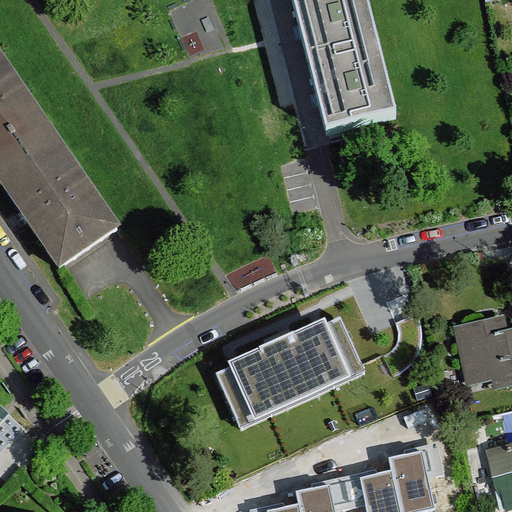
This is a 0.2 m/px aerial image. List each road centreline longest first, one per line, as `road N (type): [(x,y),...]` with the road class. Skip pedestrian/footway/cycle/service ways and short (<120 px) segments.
road 1 (residential): [(91,404),(239,303),(341,261),(387,260),(511,232)]
road 2 (residential): [(0,270),(91,404)]
road 3 (residential): [(91,404),(165,511)]
